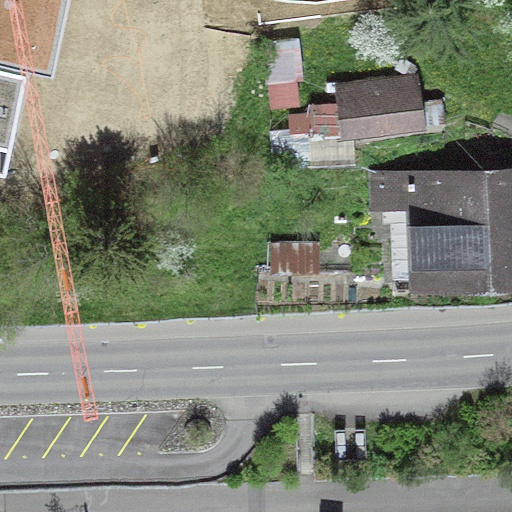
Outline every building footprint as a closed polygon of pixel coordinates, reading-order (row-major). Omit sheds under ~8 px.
[(0,0),(0,176),(4,177),(24,81),(53,87),(71,0),(0,0)] [(227,45),(150,49),(152,86),(119,87),(122,154),(232,149),(227,45)] [(420,73),(335,82),(341,140),(426,131),(420,73)] [(511,176),(367,183),(368,203),(387,202),(391,274),(511,268),(511,176)] [(511,412),(473,414),(474,465),(511,464),(511,412)] [(313,419),(315,470),(474,465),(473,414),(313,419)] [(0,428),(0,478),(299,469),(297,419),(0,428)]
